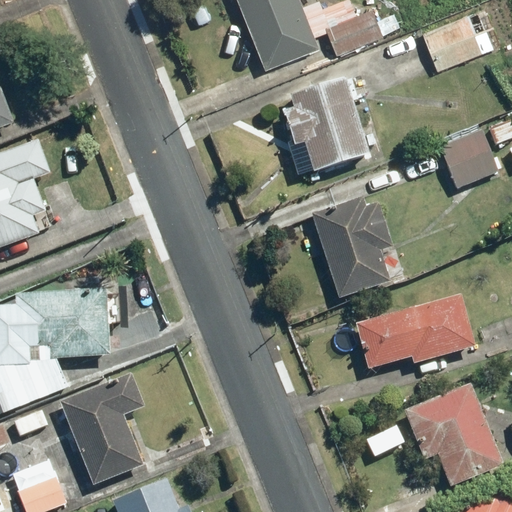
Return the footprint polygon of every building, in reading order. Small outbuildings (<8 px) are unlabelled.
[(297,0),(235,0),(263,70),(317,49),(297,0)] [(325,29),(336,56),(381,37),(370,11),(325,29)] [(422,34),(436,71),(500,46),(492,28),(476,34),(468,16),(422,34)] [(430,68),(419,37),(387,49),(398,79),(430,68)] [(347,93),(344,82),(289,99),(292,111),(282,114),(293,149),(303,146),(312,175),(367,158),(360,135),(365,133),(362,125),(357,127),(350,103),(358,101),(357,97),(367,94),(365,88),(347,93)] [(0,131),(13,127),(0,93),(0,131)] [(511,121),(511,122),(488,131),(495,149),(511,142),(511,121)] [(439,149),(456,191),(497,175),(480,132),(439,149)] [(36,143),(0,155),(0,251),(38,237),(31,220),(44,215),(31,183),(48,177),(36,143)] [(360,200),(310,217),(338,302),(388,286),(378,255),(391,251),(377,207),(373,208),(372,207),(371,208),(370,205),(363,207),(360,200)] [(110,353),(107,286),(16,290),(17,301),(0,301),(0,410),(67,383),(55,355),(110,353)] [(459,300),(354,328),(366,373),(410,361),(412,368),(473,352),(459,300)] [(130,377),(59,406),(92,488),(142,468),(122,420),(143,411),(130,377)] [(501,468),(469,389),(403,416),(423,463),(436,458),(449,490),(501,468)] [(16,493),(23,511),(50,511),(66,506),(56,479),(16,493)] [(176,511),(165,483),(111,505),(113,511),(187,511),(187,510),(181,511),(176,511)] [(511,511),(511,508),(506,494),(459,511),(511,511)]
